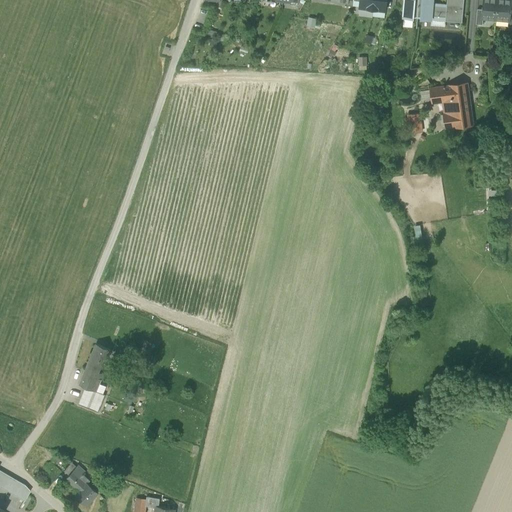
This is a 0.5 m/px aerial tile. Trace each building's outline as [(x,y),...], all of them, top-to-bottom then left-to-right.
[(360,0),(360,2),(360,8),(385,11),(386,0),(360,0)] [(414,16),(418,17),(419,0),(404,0),(403,18),(414,18),(414,16)] [(431,20),(432,18),(433,4),(433,3),(433,0),(419,0),(418,17),(421,17),(421,19),(431,20)] [(445,21),(462,23),(464,0),(447,0),(447,4),(447,6),(445,19),(445,21)] [(483,18),(495,19),(497,0),(484,0),(483,10),(482,18),(483,18)] [(497,0),(495,19),(509,21),(510,12),(511,0),(497,0)] [(447,6),(433,4),(432,18),(445,19),(447,6)] [(417,85),(420,90),(430,84),(427,79),(417,85)] [(443,128),(456,126),(454,107),(469,106),(467,86),(452,88),(432,90),(433,101),(447,100),(449,111),(445,111),(446,114),(441,114),(443,128)] [(472,124),(469,106),(454,107),(456,126),(472,124)] [(410,115),(412,133),(422,132),(419,114),(410,115)] [(18,250),(22,232),(11,229),(7,247),(18,250)] [(142,339),(135,356),(146,361),(152,343),(142,339)] [(85,387),(97,391),(100,384),(104,374),(99,372),(105,359),(107,360),(110,350),(97,344),(93,353),(80,385),(85,387)] [(100,384),(97,391),(103,394),(106,387),(100,384)] [(78,404),(98,413),(106,395),(103,394),(97,391),(85,387),(78,404)] [(63,472),(69,476),(71,473),(72,474),(76,468),(71,463),(63,472)] [(76,468),(72,474),(78,480),(81,477),(85,472),(78,465),(76,468)] [(24,484),(0,470),(0,487),(25,501),(30,492),(31,491),(30,491),(24,484)] [(75,496),(86,506),(97,494),(86,484),(88,482),(81,477),(78,480),(72,474),(71,473),(69,476),(65,480),(79,492),(75,496)] [(144,498),(144,500),(146,501),(145,508),(156,509),(158,509),(159,500),(144,498)] [(144,511),(145,508),(146,501),(144,500),(137,499),(134,511),(144,511)]
